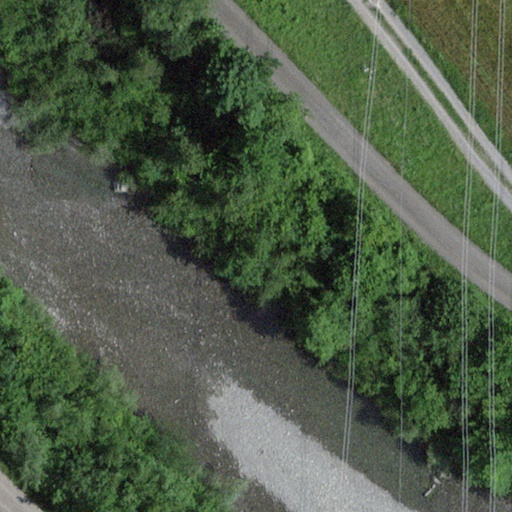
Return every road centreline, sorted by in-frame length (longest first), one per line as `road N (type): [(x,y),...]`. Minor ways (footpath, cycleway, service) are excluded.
road 1 (track): [(227,0),(410,193),(511,281)]
road 2 (track): [(511,173),(383,0)]
